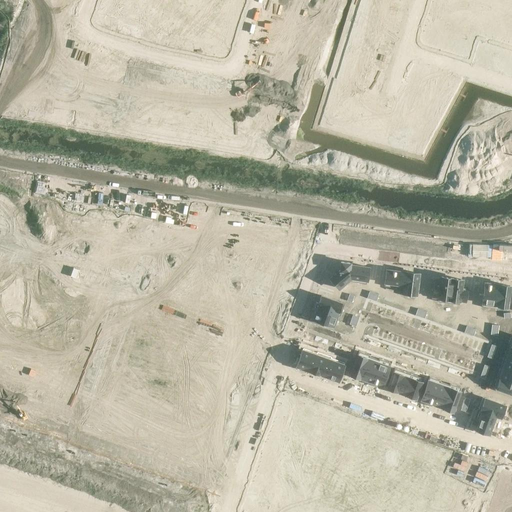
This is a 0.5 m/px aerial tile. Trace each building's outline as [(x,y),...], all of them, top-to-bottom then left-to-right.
[(50,0),(48,6),(56,8),(55,11),(62,13),(63,11),(69,13),(69,11),(72,7),(72,2),(73,1),(70,0),(50,0)] [(272,0),(271,4),(277,6),(277,8),(284,10),(285,8),(292,10),(295,0),(272,0)] [(440,0),(440,2),(459,8),(462,0),(440,0)] [(440,2),(437,12),(456,19),(459,8),(440,2)] [(112,3),(106,23),(113,25),(112,26),(114,27),(113,28),(118,30),(125,7),(112,3)] [(125,7),(118,30),(122,31),(123,30),(124,30),(125,29),(132,31),(138,11),(125,7)] [(376,10),(372,23),(392,29),(393,24),(395,25),(397,18),(395,17),(396,17),(376,10)] [(437,12),(433,24),(452,30),(456,19),(437,12)] [(158,29),(156,35),(168,40),(175,20),(163,15),(160,23),(158,22),(156,28),(158,29)] [(492,15),(486,35),(498,38),(504,19),(492,15)] [(175,20),(168,40),(170,40),(174,43),(179,43),(181,44),(182,38),(185,39),(187,32),(185,31),(187,23),(175,19),(175,20)] [(511,21),(504,19),(498,38),(510,42),(511,34),(511,21)] [(261,30),(259,34),(282,41),(286,28),(266,22),(264,29),(263,29),(262,30),(261,30)] [(371,23),(368,34),(389,41),(393,29),(372,23),(371,23)] [(433,24),(429,34),(435,36),(433,40),(445,44),(446,40),(448,41),(452,30),(433,24)] [(38,28),(32,49),(45,53),(42,60),(49,62),(53,49),(46,47),(51,32),(38,28)] [(209,30),(202,51),(215,55),(217,48),(219,48),(222,41),(220,40),(222,34),(209,30)] [(259,34),(258,39),(259,39),(259,41),(260,41),(258,48),(278,54),(282,41),(259,34)] [(68,55),(65,62),(68,62),(66,69),(79,73),(85,52),(72,48),(70,55),(68,55)] [(361,63),(358,72),(363,73),(360,81),(373,85),(380,60),(368,56),(365,64),(361,63)] [(103,58),(97,79),(110,83),(112,77),(114,78),(117,68),(115,68),(116,62),(103,58)] [(245,80),(245,82),(253,84),(252,86),(260,89),(260,87),(267,88),(271,76),(249,69),(249,70),(245,75),(245,80)] [(421,73),(414,97),(427,101),(429,93),(433,95),(436,85),(432,84),(434,76),(421,73)] [(357,113),(353,126),(360,128),(358,135),(368,138),(368,139),(389,146),(390,144),(400,147),(402,141),(409,143),(413,130),(406,128),(409,118),(398,115),(399,113),(378,107),(377,109),(366,105),(364,115),(357,113)] [(347,110),(343,123),(353,126),(357,113),(347,110)] [(413,130),(409,143),(419,146),(423,133),(413,130)] [(87,229),(83,241),(91,243),(98,246),(98,248),(114,254),(115,252),(131,258),(135,246),(138,247),(143,232),(141,231),(145,220),(133,216),(133,215),(127,212),(128,209),(115,204),(114,208),(108,206),(107,206),(96,203),(92,214),(90,213),(84,228),(87,229)] [(0,239),(0,252),(13,257),(19,239),(7,234),(5,241),(0,239)] [(19,239),(13,257),(33,264),(37,252),(29,250),(32,243),(19,239)] [(167,243),(163,255),(176,260),(173,266),(186,271),(189,264),(185,263),(190,251),(182,248),(183,245),(175,242),(174,245),(167,243)] [(39,259),(34,271),(42,274),(44,269),(54,272),(61,254),(57,252),(58,250),(51,248),(46,261),(39,259)] [(61,254),(54,272),(65,276),(63,281),(71,284),(75,271),(67,269),(72,255),(65,253),(65,255),(61,254)] [(85,255),(82,264),(88,266),(91,257),(85,255)] [(203,270),(199,281),(206,284),(207,280),(219,284),(226,264),(220,261),(219,263),(214,261),(210,273),(203,270)] [(340,271),(330,279),(339,289),(350,279),(351,279),(348,270),(349,265),(350,263),(341,262),(340,271)] [(226,264),(219,284),(230,288),(229,292),(236,295),(240,283),(233,281),(237,269),(232,268),(232,266),(226,264)] [(349,265),(348,270),(351,279),(350,279),(351,283),(367,284),(369,268),(349,265)] [(102,266),(98,277),(118,284),(122,273),(102,266)] [(158,267),(154,278),(173,285),(177,274),(158,267)] [(387,270),(384,287),(404,289),(407,273),(406,273),(387,270)] [(404,289),(403,296),(416,298),(419,275),(406,273),(407,273),(404,289)] [(98,277),(95,287),(114,294),(118,284),(98,277)] [(154,278),(150,288),(169,295),(173,285),(154,278)] [(435,284),(433,298),(439,299),(438,302),(449,304),(452,279),(441,278),(441,285),(435,284)] [(452,279),(449,304),(459,305),(460,302),(465,302),(467,288),(464,288),(462,287),(463,280),(452,279)] [(254,294),(251,300),(264,305),(266,299),(279,303),(284,291),(277,288),(278,286),(270,283),(270,285),(262,283),(257,295),(254,294)] [(485,283),(482,308),(494,309),(497,285),(485,283)] [(494,309),(507,311),(510,287),(501,285),(501,286),(497,285),(494,309)] [(95,287),(91,297),(110,304),(114,294),(95,287)] [(150,288),(147,298),(166,305),(169,295),(150,288)] [(318,305),(317,308),(339,316),(340,317),(345,305),(321,296),(318,305)] [(91,297),(88,307),(107,313),(110,304),(91,297)] [(147,298),(143,309),(162,315),(166,305),(147,298)] [(88,307),(85,316),(104,323),(107,313),(88,307)] [(256,307),(253,318),(269,324),(271,324),(275,314),(256,307)] [(317,308),(313,320),(335,328),(339,316),(317,308)] [(142,312),(138,323),(157,330),(161,319),(142,312)] [(85,316),(81,326),(100,333),(104,323),(85,316)] [(251,317),(247,328),(266,334),(267,335),(269,329),(268,329),(269,324),(251,317)] [(138,323),(134,333),(154,340),(157,330),(138,323)] [(81,326),(78,335),(97,342),(100,333),(81,326)] [(247,328),(243,338),(262,345),(266,334),(247,328)] [(134,333),(131,344),(150,351),(154,340),(134,333)] [(78,335),(73,347),(92,354),(97,342),(78,335)] [(243,338),(240,349),(258,355),(260,351),(262,351),(264,346),(262,345),(243,338)] [(120,344),(117,355),(136,362),(139,351),(120,344)] [(297,358),(295,365),(297,365),(297,367),(311,372),(317,353),(303,348),(299,359),(297,358)] [(242,350),(238,360),(257,367),(260,356),(242,350)] [(0,351),(0,364),(1,365),(0,368),(0,372),(11,377),(18,358),(0,351)] [(317,353),(311,372),(324,376),(331,358),(332,357),(317,352),(317,353)] [(359,352),(351,375),(359,378),(361,379),(369,357),(370,356),(359,352)] [(117,355),(113,365),(132,372),(136,362),(117,355)] [(369,357),(361,379),(371,383),(379,361),(369,357)] [(511,359),(505,357),(501,367),(511,370),(511,359)] [(18,358),(11,377),(24,381),(27,374),(34,377),(38,364),(31,362),(18,358)] [(331,358),(324,376),(338,381),(345,363),(331,358)] [(379,361),(371,383),(382,386),(390,363),(379,359),(379,361)] [(42,365),(36,383),(46,387),(53,368),(42,365)] [(113,365),(109,375),(128,382),(132,372),(113,365)] [(511,370),(501,367),(497,377),(498,378),(498,377),(511,382),(511,370)] [(46,387),(45,389),(50,391),(51,389),(56,391),(63,372),(53,368),(46,387)] [(229,368),(226,375),(231,377),(228,388),(246,394),(247,390),(250,391),(252,384),(238,380),(241,372),(229,368)] [(395,369),(388,389),(402,394),(409,374),(395,369)] [(63,372),(56,391),(62,392),(61,395),(66,396),(67,394),(73,376),(63,372)] [(409,374),(402,394),(416,398),(423,379),(409,374)] [(109,375),(106,385),(125,392),(128,382),(109,375)] [(73,376),(67,394),(77,398),(84,379),(73,376)] [(430,377),(421,400),(432,404),(440,382),(440,383),(441,381),(430,377)] [(498,378),(494,388),(511,394),(511,382),(498,377),(498,378)] [(287,388),(284,396),(298,401),(304,385),(290,380),(290,381),(288,380),(285,387),(287,388)] [(440,382),(432,404),(442,408),(450,386),(440,383),(440,382)] [(450,386),(442,408),(453,412),(461,388),(450,384),(450,386)] [(106,385),(102,395),(121,402),(125,392),(106,385)] [(304,385),(298,401),(312,406),(318,390),(304,385)] [(219,397),(216,404),(229,408),(231,401),(245,405),(247,399),(245,398),(246,394),(228,388),(224,398),(219,397)] [(318,390),(312,406),(326,411),(332,395),(318,390)] [(102,395),(98,406),(105,408),(104,410),(110,412),(111,410),(118,412),(121,402),(102,395)] [(483,398),(478,410),(480,411),(480,410),(496,416),(495,416),(501,418),(505,406),(483,398)] [(145,401),(138,420),(149,424),(156,405),(145,401)] [(156,405),(149,424),(159,427),(166,408),(156,405)] [(337,407),(331,427),(341,431),(348,411),(337,407)] [(159,427),(158,429),(163,431),(164,429),(168,431),(175,412),(166,408),(159,427)] [(473,420),(470,428),(489,435),(495,416),(496,416),(480,410),(480,411),(476,421),(473,420)] [(348,411),(341,431),(351,434),(358,415),(348,411)] [(175,412),(168,431),(173,432),(173,434),(177,436),(178,434),(185,415),(175,412)] [(185,415),(178,434),(188,438),(194,419),(185,415)] [(277,415),(274,425),(294,432),(297,422),(277,415)] [(358,415),(351,434),(362,438),(369,418),(358,415)] [(215,418),(211,431),(217,433),(212,446),(225,451),(227,444),(230,445),(233,437),(230,437),(233,428),(220,424),(222,421),(215,418)] [(194,419),(188,438),(200,442),(206,423),(194,419)] [(375,420),(369,436),(383,441),(389,425),(383,423),(375,420)] [(274,425),(271,434),(290,441),(294,432),(274,425)] [(389,425),(383,441),(397,446),(403,430),(402,430),(395,427),(389,425)] [(408,432),(401,452),(412,456),(419,436),(408,432)] [(271,434),(267,444),(287,450),(290,441),(271,434)] [(419,436),(412,456),(422,459),(429,440),(419,436)] [(429,440),(422,459),(433,463),(440,443),(429,440)] [(470,444),(463,462),(476,466),(479,458),(481,450),(482,448),(470,444)] [(264,453),(261,462),(280,469),(284,460),(264,453)] [(461,461),(457,474),(477,481),(481,468),(461,461)] [(261,462),(258,472),(277,478),(280,469),(261,462)] [(258,472),(254,481),(269,486),(274,488),(277,478),(258,472)] [(452,487),(448,497),(468,504),(472,494),(452,487)] [(8,490),(1,509),(7,511),(11,511),(18,494),(8,490)] [(247,506),(244,511),(262,511),(265,503),(259,501),(261,495),(254,492),(248,507),(247,506)] [(18,494),(11,511),(21,511),(27,496),(18,494)] [(27,496),(21,511),(30,511),(35,499),(27,496)] [(448,497),(445,507),(457,511),(465,511),(468,504),(448,497)] [(35,499),(30,511),(40,511),(44,503),(35,499)] [(297,502),(292,511),(304,511),(307,505),(297,502)] [(44,503),(40,511),(49,511),(52,506),(44,503)] [(265,503),(262,511),(278,511),(279,508),(265,503)]
